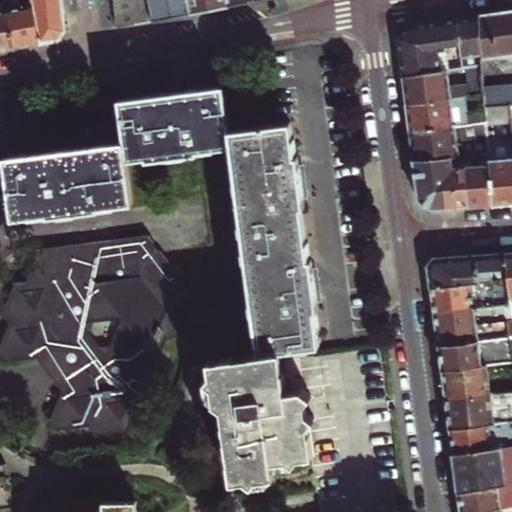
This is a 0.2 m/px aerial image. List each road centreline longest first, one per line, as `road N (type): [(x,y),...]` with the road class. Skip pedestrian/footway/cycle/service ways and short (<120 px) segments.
road 1 (residential): [(371,8),(94,57)]
road 2 (residential): [(438,511),(399,236)]
road 3 (residential): [(399,236),(371,8)]
